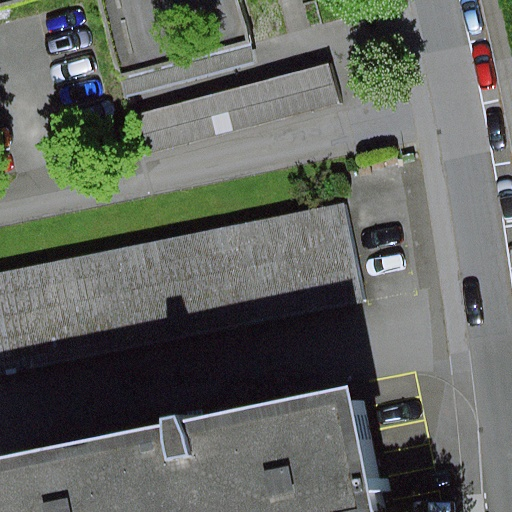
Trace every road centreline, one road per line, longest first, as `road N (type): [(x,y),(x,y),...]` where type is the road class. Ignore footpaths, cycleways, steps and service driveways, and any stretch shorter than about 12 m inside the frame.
road 1 (unknown): [(473,151),(0,203)]
road 2 (residential): [(511,407),(473,151),(438,0)]
